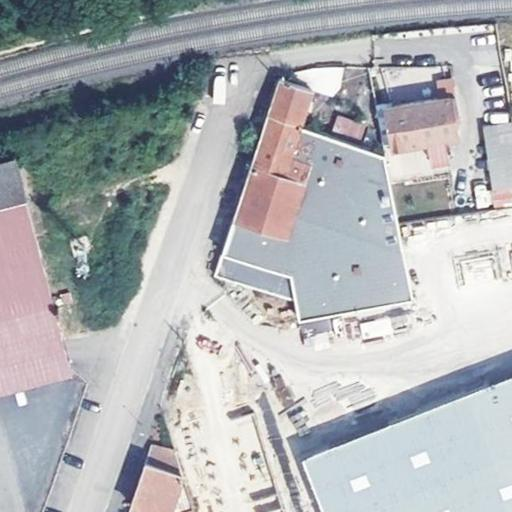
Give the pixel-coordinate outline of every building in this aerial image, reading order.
[(311,86),(280,76),(226,240),(222,251),(232,254),(232,262),(243,262),(293,295),(296,315),(411,293),(397,223),(383,150),(300,123),(304,110),(308,95),(311,86)] [(452,113),(459,111),(455,94),(449,95),(448,87),(438,88),(439,98),(385,107),(392,144),(416,140),(419,157),(431,155),(431,160),(446,157),(443,135),(456,132),(452,113)] [(308,95),(304,110),(312,113),(317,98),(308,95)] [(330,130),(359,141),(365,125),(337,114),(330,130)] [(511,185),(511,121),(483,126),(492,188),(511,185)] [(0,353),(63,337),(15,154),(0,157),(0,353)] [(299,323),(302,336),(333,330),(330,317),(299,323)] [(0,353),(0,384),(70,367),(63,337),(0,353)] [(248,433),(225,364),(207,370),(212,385),(216,396),(220,395),(233,438),(248,433)] [(511,511),(511,381),(301,449),(321,511),(511,511)] [(220,395),(216,396),(212,385),(176,397),(179,407),(176,409),(191,452),(226,440),(233,438),(220,395)] [(229,511),(264,511),(274,509),(248,433),(233,438),(226,440),(242,489),(225,496),(229,511)] [(192,511),(181,475),(170,471),(174,455),(152,447),(141,480),(133,503),(156,511),(192,511)]
